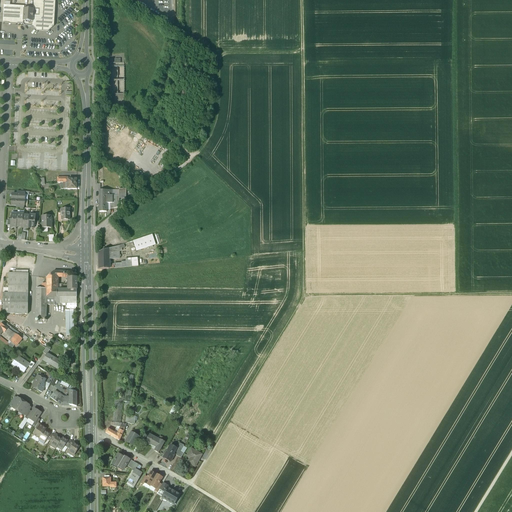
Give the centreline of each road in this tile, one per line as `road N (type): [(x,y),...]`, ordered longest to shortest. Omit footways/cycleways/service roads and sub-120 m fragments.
road 1 (track): [(301,0),(303,295),(511,294)]
road 2 (track): [(454,294),(452,0)]
road 3 (track): [(302,53),(221,54),(215,122),(196,158)]
road 4 (track): [(303,295),(211,450)]
road 5 (tertiary): [(89,430),(86,256)]
road 6 (tertiary): [(85,235),(82,76)]
